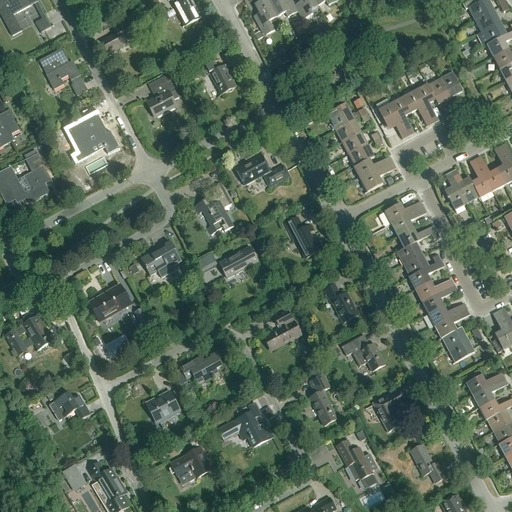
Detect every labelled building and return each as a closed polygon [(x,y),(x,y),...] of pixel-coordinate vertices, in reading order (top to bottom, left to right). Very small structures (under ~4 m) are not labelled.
[(2,0),(0,1),(0,15),(12,38),(21,33),(12,17),(32,5),(41,21),(34,24),(40,35),(52,28),(36,0),(2,0)] [(192,3),(190,0),(173,0),(171,1),(186,29),(202,21),(194,7),(196,6),(194,2),(192,3)] [(269,23),(277,19),(266,0),(263,0),(253,6),(258,15),(253,17),(263,37),(274,32),(269,23)] [(282,0),(266,0),(277,19),(285,14),(287,19),(298,13),(294,6),(290,0),(285,0),(283,1),(282,0)] [(297,0),(299,3),(294,6),(298,13),(302,21),(312,16),(310,12),(318,8),(313,0),(297,0)] [(469,9),(475,21),(495,11),(488,0),(483,0),(478,3),(476,0),(474,0),(463,6),(466,11),(469,9)] [(159,2),(144,10),(149,18),(163,10),(159,2)] [(509,10),(506,5),(500,8),(503,13),(509,10)] [(475,21),(482,33),(501,23),(495,11),(475,21)] [(115,34),(100,42),(107,54),(127,44),(125,40),(141,31),(134,18),(113,30),(115,34)] [(483,48),(488,46),(507,35),(501,23),(482,33),(476,36),(483,48)] [(511,39),(511,32),(507,35),(488,46),(494,58),(509,50),(506,43),(511,39)] [(263,39),(259,33),(254,36),(257,42),(263,39)] [(81,80),(74,67),(71,68),(61,50),(38,62),(54,90),(63,85),(60,80),(68,76),(73,85),(81,80)] [(511,64),(511,55),(509,50),(494,58),(501,70),(511,64)] [(10,63),(18,58),(13,51),(6,55),(10,63)] [(307,51),(296,57),(299,63),(310,57),(307,51)] [(213,61),(201,67),(206,75),(208,74),(219,95),(235,87),(224,65),(217,68),(213,61)] [(511,64),(501,70),(507,82),(511,79),(511,64)] [(440,79),(451,99),(463,92),(453,73),(440,79)] [(438,105),(451,99),(440,79),(428,86),(435,100),(438,105)] [(73,92),(84,86),(81,80),(73,85),(70,86),(73,92)] [(158,97),(148,102),(157,119),(175,109),(172,103),(179,99),(169,82),(154,90),(158,97)] [(427,85),(415,92),(432,124),(438,120),(429,103),(435,100),(428,86),(427,85)] [(88,92),(84,86),(73,92),(77,98),(88,92)] [(16,90),(1,98),(5,105),(19,98),(16,90)] [(432,124),(415,92),(403,98),(411,113),(417,110),(426,127),(432,124)] [(404,116),(411,113),(403,98),(390,105),(407,137),(413,134),(404,116)] [(364,106),(360,100),(354,103),(357,110),(364,106)] [(454,105),(457,111),(462,108),(459,102),(454,105)] [(407,137),(390,105),(378,111),(389,132),(396,128),(402,140),(407,137)] [(451,114),(457,111),(454,105),(448,108),(451,114)] [(329,118),(335,130),(354,120),(348,108),(329,118)] [(358,111),(361,117),(367,114),(364,108),(358,111)] [(0,149),(15,141),(12,136),(20,132),(9,112),(0,116),(0,149)] [(361,117),(364,123),(370,120),(367,114),(361,117)] [(73,128),(77,136),(71,139),(83,161),(94,155),(91,149),(101,143),(108,155),(119,148),(110,132),(107,134),(96,115),(73,128)] [(335,130),(341,143),(361,133),(354,120),(335,130)] [(341,143),(348,155),(367,145),(361,133),(341,143)] [(371,136),(374,142),(380,139),(377,133),(371,136)] [(383,144),(380,139),(374,142),(377,147),(383,144)] [(511,154),(506,143),(499,146),(511,169),(511,154)] [(367,145),(348,155),(354,167),(370,159),(374,157),(367,145)] [(505,185),(511,181),(511,169),(499,146),(495,149),(503,167),(497,170),(505,185)] [(12,169),(0,174),(0,192),(7,206),(16,202),(18,205),(28,200),(30,204),(50,194),(45,185),(51,182),(36,152),(25,158),(33,174),(18,182),(12,169)] [(261,154),(235,168),(244,185),(264,174),(268,182),(267,183),(270,188),(290,177),(283,165),(271,171),(261,154)] [(481,156),(475,159),(493,192),(505,185),(497,170),(496,169),(490,173),(481,156)] [(353,168),(360,180),(393,163),(390,157),(373,166),(370,159),(354,167),(353,168)] [(480,199),(493,192),(475,159),(470,161),(478,179),(472,182),(471,183),(479,197),(480,199)] [(396,169),(393,163),(360,180),(366,192),(382,184),(379,178),(396,169)] [(455,210),(468,203),(458,184),(454,177),(451,172),(445,175),(452,187),(445,191),(455,210)] [(458,184),(468,203),(479,197),(471,183),(472,182),(470,178),(458,184)] [(231,204),(220,183),(210,189),(213,195),(195,206),(199,213),(202,211),(211,227),(207,229),(211,237),(224,230),(226,234),(234,230),(222,209),(231,204)] [(384,212),(391,224),(423,208),(420,201),(404,210),(400,203),(384,212)] [(391,224),(397,236),(413,228),(410,222),(426,213),(423,208),(391,224)] [(490,217),(484,220),(486,225),(492,222),(490,217)] [(323,249),(317,237),(313,239),(310,234),(314,232),(311,225),(304,229),(298,218),(285,224),(294,241),(295,240),(305,259),(323,249)] [(495,230),(501,227),(498,221),(492,224),(495,230)] [(436,232),(433,226),(417,234),(413,228),(397,236),(404,249),(416,243),(431,235),(436,232)] [(368,230),(363,233),(365,238),(371,235),(368,230)] [(439,237),(436,232),(431,235),(434,240),(439,237)] [(170,242),(140,259),(149,276),(157,272),(160,279),(172,272),(170,268),(181,262),(170,242)] [(396,253),(403,265),(422,255),(416,243),(404,249),(396,253)] [(249,247),(218,264),(226,279),(258,262),(249,247)] [(211,255),(196,263),(200,271),(215,263),(211,255)] [(429,267),(422,255),(403,265),(410,277),(429,267)] [(441,261),(438,255),(432,258),(435,264),(441,261)] [(190,260),(184,263),(187,269),(194,265),(190,260)] [(444,267),(441,261),(435,264),(429,267),(410,277),(408,278),(415,290),(430,282),(427,276),(444,267)] [(129,269),(133,276),(139,273),(135,265),(129,269)] [(415,290),(421,303),(454,285),(451,280),(434,289),(430,282),(415,290)] [(341,296),(335,285),(323,291),(330,303),(333,302),(341,317),(339,318),(342,324),(358,316),(346,293),(341,296)] [(421,303),(428,314),(443,306),(440,300),(457,291),(454,285),(421,303)] [(119,286),(88,303),(99,323),(130,306),(119,286)] [(428,314),(434,327),(467,310),(464,304),(447,313),(443,306),(428,314)] [(511,323),(504,309),(499,312),(511,337),(511,323)] [(280,331),(264,339),(271,353),(301,336),(287,310),(273,317),(280,331)] [(441,339),(442,338),(457,331),(453,324),(470,315),(467,310),(434,327),(441,339)] [(492,342),(497,353),(511,345),(511,337),(499,312),(492,315),(501,331),(494,335),(497,339),(492,342)] [(35,345),(38,351),(53,342),(37,316),(4,336),(12,349),(13,348),(15,351),(11,353),(14,358),(18,356),(19,358),(28,353),(26,351),(35,345)] [(442,338),(449,351),(468,340),(461,328),(457,331),(442,338)] [(471,332),(474,337),(480,334),(477,329),(471,332)] [(483,340),(480,334),(474,337),(477,343),(483,340)] [(363,336),(340,348),(345,357),(351,353),(359,367),(366,363),(371,373),(385,366),(374,344),(369,346),(363,336)] [(474,353),(468,340),(449,351),(455,363),(474,353)] [(329,354),(332,360),(339,357),(336,351),(329,354)] [(194,360),(180,367),(186,379),(193,376),(197,384),(211,377),(212,379),(218,376),(214,367),(220,363),(216,354),(204,360),(205,362),(197,366),(194,360)] [(474,381),(481,377),(478,372),(471,376),(474,381)] [(474,381),(466,385),(472,397),(504,380),(501,374),(485,383),(481,377),(474,381)] [(323,376),(310,384),(316,396),(310,399),(325,428),(337,421),(323,393),(330,390),(323,376)] [(472,397),(479,409),(494,401),(491,395),(507,386),(504,380),(472,397)] [(178,391),(173,393),(177,400),(182,397),(178,391)] [(405,404),(399,392),(374,405),(389,434),(402,427),(393,411),(405,404)] [(56,398),(52,393),(46,396),(50,402),(56,398)] [(58,422),(74,411),(80,421),(90,415),(78,396),(72,399),(68,393),(48,406),(58,422)] [(169,393),(146,405),(152,417),(155,415),(158,422),(179,412),(169,393)] [(486,421),(504,411),(511,407),(511,406),(511,399),(498,407),(494,401),(479,409),(485,421),(486,421)] [(260,415),(258,410),(233,423),(218,431),(224,442),(239,435),(243,441),(247,438),(253,448),(272,437),(267,427),(260,431),(253,419),(260,415)] [(486,421),(493,433),(510,424),(504,411),(486,421)] [(499,445),(511,438),(511,426),(510,424),(493,433),(499,445)] [(357,435),(360,441),(366,438),(363,432),(357,435)] [(511,438),(499,445),(498,446),(505,458),(511,454),(511,438)] [(348,468),(352,476),(355,483),(359,481),(360,482),(364,491),(377,484),(372,475),(373,475),(372,472),(377,470),(370,455),(364,458),(359,448),(353,452),(348,441),(336,447),(347,468),(348,468)] [(433,466),(422,446),(410,452),(423,477),(429,474),(434,484),(445,478),(437,463),(433,466)] [(176,476),(185,472),(190,481),(196,478),(211,470),(199,448),(184,456),(185,457),(170,465),(176,476)] [(102,487),(112,503),(107,506),(110,511),(120,511),(130,506),(123,496),(127,493),(120,482),(119,483),(111,469),(105,473),(99,463),(88,470),(97,484),(100,482),(103,486),(102,487)] [(87,485),(75,466),(62,474),(74,493),(87,485)] [(391,504),(398,500),(395,494),(388,498),(391,504)] [(440,505),(443,511),(466,511),(458,495),(440,505)] [(310,511),(308,507),(298,511),(332,511),(336,510),(329,498),(315,505),(317,509),(312,511),(310,511)]
